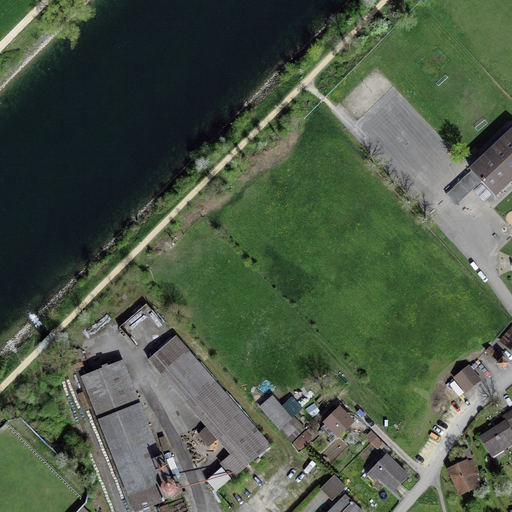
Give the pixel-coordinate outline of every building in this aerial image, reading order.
[(511,183),(511,129),(468,172),(495,200),(511,183)] [(511,327),(499,340),(511,351),(511,327)] [(272,445),(176,335),(146,361),(230,458),(221,467),(232,480),(272,445)] [(123,364),(79,380),(125,501),(160,488),(147,453),(156,450),(123,364)] [(481,380),(470,367),(456,380),(467,392),(481,380)] [(313,441),(272,397),(259,409),(299,453),(313,441)] [(339,408),(322,424),(337,440),(354,424),(339,408)] [(505,423),(478,438),(491,459),(511,446),(511,409),(501,416),(505,423)] [(409,477),(386,456),(370,474),(393,495),(409,477)] [(473,462),(446,472),(456,500),(483,489),(473,462)] [(232,480),(221,467),(207,478),(218,491),(232,480)] [(346,489),(333,477),(320,492),(332,503),(346,489)] [(360,511),(345,497),(330,511),(360,511)]
